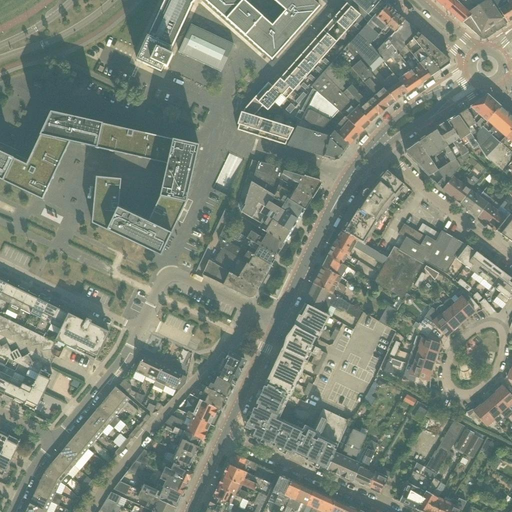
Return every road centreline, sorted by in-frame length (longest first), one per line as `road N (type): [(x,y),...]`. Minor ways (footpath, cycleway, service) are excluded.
road 1 (residential): [(91,511),(248,309)]
road 2 (residential): [(497,325),(503,348),(494,373),(483,387),(459,393),(446,377),(453,348),(488,324)]
road 3 (residential): [(388,511),(223,437)]
road 4 (residential): [(511,259),(378,145)]
road 5 (tertiary): [(277,322),(351,176)]
road 6 (residential): [(139,330),(0,262)]
road 7 (residential): [(139,330),(168,274),(248,309)]
road 8 (residential): [(53,439),(139,330)]
road 9 (residential): [(351,176),(224,135)]
road 10 (secondary): [(0,60),(80,25),(113,0)]
road 11 (tertiary): [(223,437),(277,322)]
